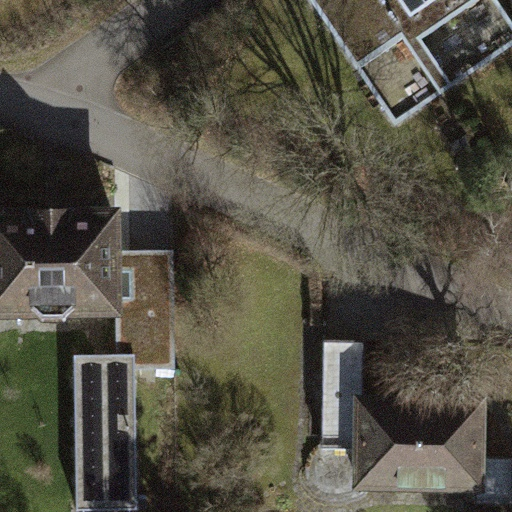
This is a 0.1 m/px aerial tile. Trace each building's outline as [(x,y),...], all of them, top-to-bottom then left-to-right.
[(511,35),(487,0),(301,0),(393,133),(511,51),(511,35)] [(118,217),(0,217),(0,315),(119,314),(119,253),(118,217)] [(134,370),(132,252),(119,253),(119,314),(120,357),(77,358),(78,398),(138,397),(137,370),(134,370)] [(132,252),(134,370),(137,370),(176,370),(175,252),(132,252)] [(349,459),(348,499),(479,503),(479,510),(511,511),(511,462),(483,462),(484,407),(368,404),(369,355),(325,354),(322,458),(349,459)] [(99,511),(140,511),(138,397),(78,398),(79,511),(99,511)]
